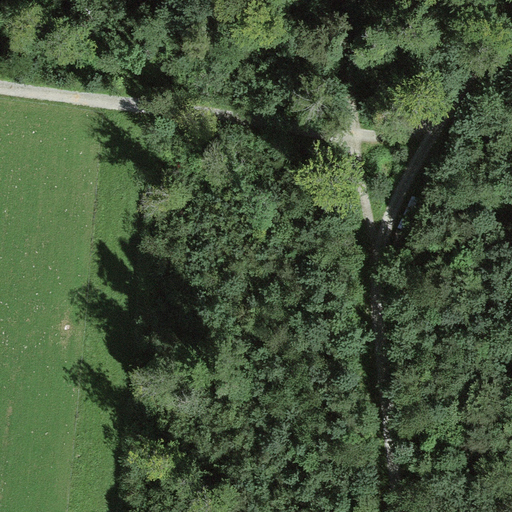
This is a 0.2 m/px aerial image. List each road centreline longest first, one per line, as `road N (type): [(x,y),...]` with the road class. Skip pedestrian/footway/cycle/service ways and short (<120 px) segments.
road 1 (track): [(0,87),(427,127)]
road 2 (track): [(511,1),(427,127),(373,253)]
road 3 (track): [(373,253),(400,511)]
road 4 (track): [(373,253),(348,121)]
road 5 (track): [(326,0),(348,121)]
